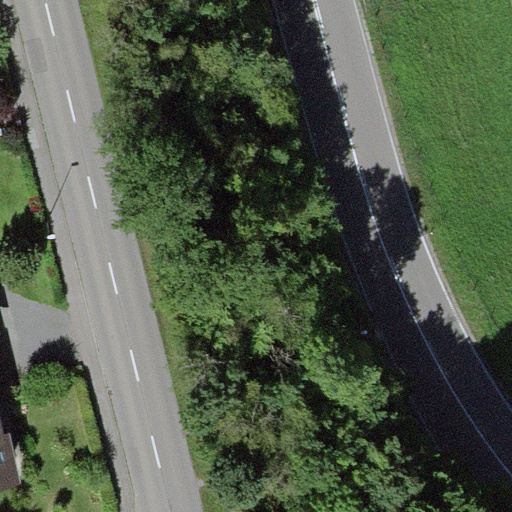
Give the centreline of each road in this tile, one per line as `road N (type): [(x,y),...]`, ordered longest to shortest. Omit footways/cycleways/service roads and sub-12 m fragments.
road 1 (secondary): [(173,511),(41,0)]
road 2 (primary): [(314,0),(400,292),(440,372),(511,476)]
